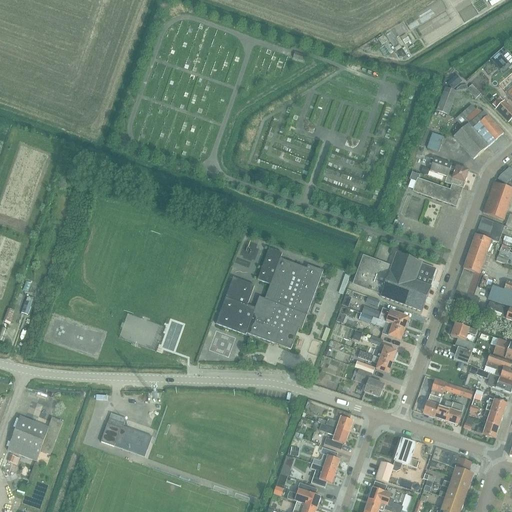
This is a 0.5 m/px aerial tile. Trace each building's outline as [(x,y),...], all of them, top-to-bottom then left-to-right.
[(448,14),(438,21),(443,28),(453,22),(448,14)] [(302,61),(304,56),(295,53),(293,58),(302,61)] [(470,77),(481,92),(489,86),(494,94),(505,87),(489,64),(470,77)] [(457,75),(447,83),(453,89),(462,81),(457,75)] [(445,87),(443,93),(454,98),(456,92),(445,87)] [(480,96),(472,87),(467,92),(476,100),(480,96)] [(452,103),(454,98),(443,93),(441,99),(452,103)] [(448,115),(452,103),(441,99),(436,111),(448,115)] [(511,109),(504,102),(495,110),(508,123),(511,119),(511,109)] [(461,115),(465,119),(470,115),(470,114),(475,110),(471,105),(461,115)] [(470,115),(465,119),(469,124),(474,119),(481,112),(478,108),(470,115)] [(474,119),(469,124),(468,124),(488,147),(503,134),(483,111),(481,112),(474,119)] [(469,124),(465,119),(461,115),(455,120),(463,129),(468,124),(469,124)] [(473,160),(488,147),(468,124),(463,129),(453,137),(473,160)] [(427,149),(438,153),(443,138),(432,134),(427,149)] [(434,159),(430,171),(446,177),(444,183),(452,185),(462,189),(464,183),(468,171),(434,159)] [(412,172),(409,179),(411,179),(417,181),(414,189),(413,192),(455,207),(462,189),(452,185),(450,191),(417,179),(419,174),(412,172)] [(500,175),(497,179),(506,185),(511,178),(503,172),(500,175)] [(511,196),(511,189),(493,183),(491,191),(511,198),(511,196)] [(511,198),(491,191),(488,199),(509,206),(511,198)] [(509,206),(488,199),(485,206),(506,214),(509,206)] [(506,214),(485,206),(483,214),(503,221),(506,214)] [(504,227),(481,218),(479,224),(492,229),(490,232),(501,236),(504,227)] [(490,234),(490,232),(492,229),(479,224),(477,230),(490,234)] [(490,234),(477,230),(475,235),(491,241),(498,243),(501,236),(490,232),(490,234)] [(244,234),(242,239),(255,244),(257,239),(244,234)] [(491,241),(475,235),(463,269),(474,273),(479,275),(491,241)] [(502,253),(511,255),(511,245),(505,244),(502,253)] [(259,297),(255,309),(247,306),(254,286),(233,278),(216,325),(245,335),(245,336),(246,334),(290,350),(298,329),(301,330),(323,271),(307,266),(306,269),(280,259),(282,254),(269,249),(257,280),(270,285),(265,300),(259,297)] [(363,257),(353,285),(381,295),(380,297),(421,312),(421,313),(422,313),(422,312),(425,303),(428,297),(427,297),(431,288),(431,287),(430,287),(426,286),(428,280),(431,281),(435,270),(421,265),(422,264),(421,263),(421,264),(411,260),(406,258),(397,255),(396,254),(396,255),(394,261),(393,260),(393,261),(394,261),(392,267),(391,266),(391,267),(363,257)] [(498,255),(496,261),(506,265),(508,259),(498,255)] [(349,287),(356,269),(352,267),(344,285),(349,287)] [(474,273),(463,269),(461,277),(472,280),(474,273)] [(472,280),(461,277),(458,284),(469,287),(472,280)] [(469,287),(458,284),(456,291),(466,294),(469,287)] [(511,292),(504,289),(503,291),(492,287),(487,300),(511,308),(511,292)] [(466,294),(456,291),(453,298),(465,303),(477,306),(479,299),(466,294)] [(377,307),(379,302),(368,297),(365,303),(377,307)] [(25,302),(21,314),(27,316),(31,304),(25,302)] [(505,319),(511,321),(511,310),(509,309),(489,302),(487,309),(502,315),(500,320),(505,322),(505,319)] [(364,307),(361,314),(373,318),(378,320),(380,314),(375,312),(364,307)] [(378,320),(404,330),(409,318),(382,309),(380,314),(378,320)] [(140,334),(148,334),(148,320),(154,320),(154,312),(139,311),(139,314),(134,313),(134,322),(140,322),(140,334)] [(360,317),(359,320),(369,324),(370,325),(371,324),(373,318),(361,314),(360,317)] [(373,318),(371,324),(376,326),(383,329),(382,334),(400,341),(404,330),(378,320),(373,318)] [(455,347),(458,348),(471,353),(474,345),(464,342),(467,334),(475,337),(477,332),(455,324),(450,337),(457,340),(455,347)] [(382,341),(371,337),(369,343),(380,347),(382,341)] [(511,361),(511,344),(498,340),(492,355),(511,361)] [(372,356),(392,363),(396,352),(384,348),(382,353),(374,350),(372,356)] [(471,353),(458,348),(453,360),(463,364),(467,366),(471,353)] [(359,352),(357,358),(371,363),(371,362),(378,364),(376,370),(388,375),(392,363),(372,356),(366,354),(359,352)] [(491,375),(497,377),(511,382),(511,361),(511,363),(489,355),(485,367),(487,368),(486,373),(491,375)] [(355,369),(359,370),(371,375),(374,369),(358,363),(355,369)] [(371,375),(359,370),(354,382),(367,386),(364,393),(379,399),(384,386),(369,380),(371,375)] [(479,370),(476,376),(489,380),(491,375),(486,373),(479,370)] [(491,375),(487,386),(491,387),(510,394),(511,387),(511,382),(497,377),(491,375)] [(434,419),(439,407),(441,400),(446,384),(435,381),(431,391),(436,393),(434,398),(430,396),(423,415),(434,419)] [(472,393),(449,385),(446,392),(470,400),(472,393)] [(143,389),(142,401),(154,401),(155,390),(143,389)] [(473,399),(480,402),(483,393),(476,391),(473,399)] [(502,417),(504,410),(506,405),(489,400),(485,411),(502,417)] [(434,419),(446,423),(450,410),(452,404),(445,402),(443,408),(439,407),(434,419)] [(450,410),(446,423),(457,426),(461,414),(463,407),(452,403),(452,404),(450,410)] [(328,419),(325,426),(349,434),(353,422),(349,421),(351,415),(337,410),(335,416),(340,418),(339,423),(328,419)] [(499,428),(502,417),(485,411),(483,416),(488,418),(486,424),(499,428)] [(126,419),(111,414),(107,424),(102,440),(115,444),(117,440),(147,451),(152,437),(123,427),(126,419)] [(50,456),(62,423),(52,419),(48,429),(20,417),(7,451),(36,462),(40,452),(50,456)] [(467,418),(463,429),(470,431),(473,420),(467,418)] [(495,439),(499,428),(486,424),(484,430),(477,428),(476,433),(495,439)] [(341,451),(343,445),(345,446),(349,434),(325,426),(321,425),(319,431),(334,437),(332,441),(326,439),(324,445),(341,451)] [(408,466),(416,469),(419,462),(411,459),(415,444),(402,440),(395,462),(393,467),(381,462),(375,480),(388,484),(392,471),(396,472),(400,470),(402,464),(408,466)] [(312,465),(335,473),(339,461),(335,459),(337,454),(322,448),(320,454),(323,455),(321,460),(319,461),(314,460),(312,464),(312,465)] [(442,450),(436,449),(432,461),(438,463),(442,450)] [(448,452),(442,450),(438,463),(443,465),(448,452)] [(449,467),(454,454),(448,452),(443,465),(449,467)] [(460,457),(454,454),(449,467),(455,469),(452,479),(470,485),(473,475),(468,473),(471,463),(459,459),(460,457)] [(287,464),(284,469),(292,473),(294,468),(287,464)] [(331,484),(335,473),(312,465),(312,464),(310,470),(315,471),(311,484),(325,489),(327,483),(331,484)] [(442,487),(448,489),(466,495),(470,485),(452,479),(450,484),(444,482),(442,487)] [(372,488),(368,500),(381,504),(401,511),(403,507),(393,504),(394,501),(389,500),(391,495),(385,493),(387,487),(375,483),(373,488),(372,488)] [(277,484),(273,495),(275,495),(281,497),(285,487),(284,487),(277,484)] [(289,493),(287,499),(288,500),(297,503),(304,505),(316,509),(321,498),(315,496),(317,490),(299,484),(297,490),(298,490),(297,495),(289,493)] [(463,505),(466,495),(448,489),(447,494),(440,492),(438,497),(445,499),(463,505)] [(445,499),(441,509),(449,511),(460,511),(463,505),(445,499)] [(389,511),(400,511),(401,511),(381,504),(368,500),(364,511),(365,511),(377,511),(378,511),(382,511),(383,511),(384,510),(389,511)] [(420,502),(420,501),(418,501),(414,511),(421,511),(425,503),(423,503),(420,502)] [(293,511),(315,511),(316,509),(304,505),(297,503),(293,511)]
